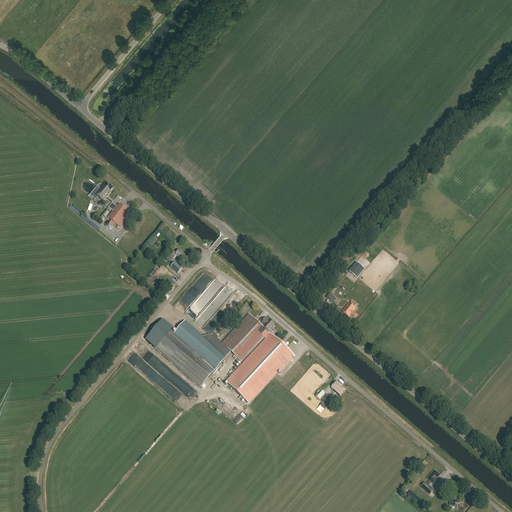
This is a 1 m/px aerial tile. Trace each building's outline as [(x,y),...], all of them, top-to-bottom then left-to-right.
[(103,201),(110,193),(110,192),(113,189),(106,183),(104,187),(103,186),(96,195),(103,201)] [(132,214),(119,204),(108,218),(121,229),(132,214)] [(187,257),(180,251),(177,254),(175,252),(170,257),(173,260),(176,257),(182,262),(187,257)] [(182,269),(175,262),(170,268),(178,274),(182,269)] [(357,263),(349,272),(357,279),(365,270),(357,263)] [(412,263),(409,267),(419,278),(422,275),(414,268),(416,267),(412,263)] [(209,322),(231,299),(222,291),(195,321),(201,326),(206,320),(209,322)] [(336,299),(329,294),(326,299),(333,304),(336,299)] [(355,309),(348,304),(341,312),(348,318),(355,309)] [(192,307),(187,313),(195,320),(200,315),(192,307)] [(221,344),(242,363),(264,339),(266,341),(227,385),(250,405),(280,371),(282,372),(295,357),(269,334),(272,330),(275,327),(269,321),(266,319),(260,325),(248,315),(221,344)] [(227,357),(185,321),(174,333),(171,330),(173,328),(163,319),(145,339),(200,388),(227,357)] [(155,364),(158,360),(139,348),(136,352),(155,364)] [(341,385),(337,381),(330,389),(340,397),(345,391),(340,387),(341,385)] [(326,395),(321,401),(331,409),(335,403),(326,395)] [(438,475),(434,471),(427,479),(429,481),(427,484),(425,483),(421,488),(430,496),(434,491),(429,486),(432,483),(433,484),(437,479),(436,478),(438,475)]
